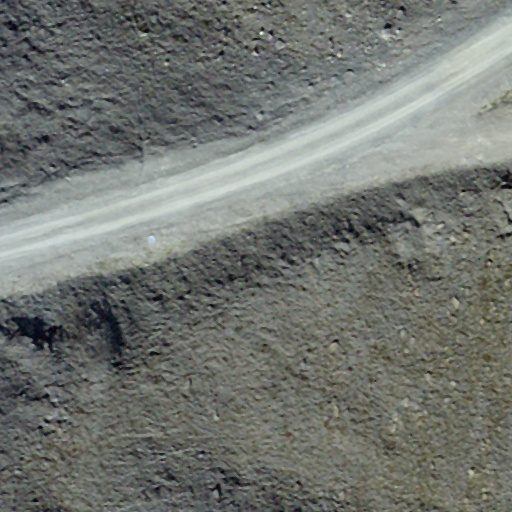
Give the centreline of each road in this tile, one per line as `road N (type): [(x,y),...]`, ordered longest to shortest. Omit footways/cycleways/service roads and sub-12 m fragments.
road 1 (track): [(0,233),(331,150)]
road 2 (track): [(331,150),(511,37)]
